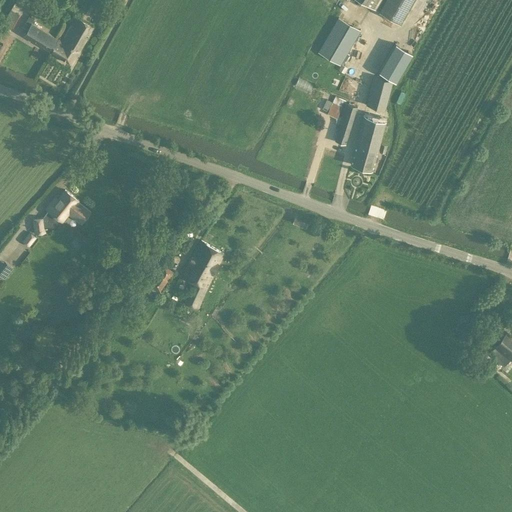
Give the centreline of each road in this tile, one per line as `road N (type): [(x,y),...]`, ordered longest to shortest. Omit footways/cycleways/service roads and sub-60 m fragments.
road 1 (unclassified): [(511,269),(336,215),(0,89)]
road 2 (track): [(336,215),(371,70),(422,0)]
